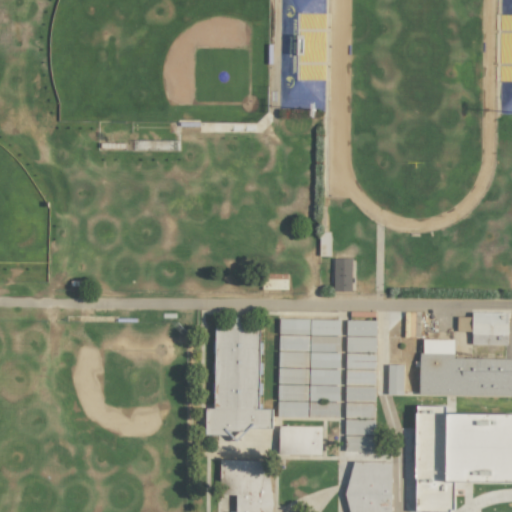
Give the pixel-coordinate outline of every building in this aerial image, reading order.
[(332,291),(350,291),(351,258),(333,258),(332,291)] [(287,274),(260,274),(260,289),(287,289),(287,274)] [(403,337),(419,337),(419,312),(404,312),(403,337)] [(507,313),(471,312),(471,317),(456,316),(456,331),(471,331),(471,344),(507,345),(507,313)] [(277,367),(338,368),(338,352),(339,320),(278,319),(277,367)] [(375,320),(346,320),(345,335),(374,336),(375,320)] [(259,324),(231,324),(231,327),(214,326),(213,408),(204,408),(204,432),(271,433),(271,409),(258,409),(259,324)] [(345,351),(374,352),(375,337),(345,337),(345,351)] [(419,395),(511,395),(511,358),(453,358),(453,339),(420,339),(419,395)] [(374,368),(375,354),(345,353),(344,368),(374,368)] [(402,365),(387,364),(386,394),(402,395),(402,365)] [(338,369),(277,368),(277,417),(306,417),(307,401),(304,401),(305,384),(338,384),(338,369)] [(374,385),(374,370),(345,369),(344,385),(374,385)] [(337,401),(338,386),(308,385),(307,400),(337,401)] [(374,402),(374,387),(345,386),(344,401),(374,402)] [(338,402),(308,402),(307,417),(337,417),(338,402)] [(374,403),(344,403),(344,417),(374,418),(374,403)] [(415,509),(452,508),(452,482),(511,481),(511,413),(445,414),(445,405),(414,406),(415,509)] [(344,434),(374,435),(374,420),(344,419),(344,434)] [(320,455),(321,426),(278,426),(278,454),(320,455)] [(373,436),(344,436),(344,451),(373,451),(373,436)] [(263,511),(260,511),(261,461),(220,459),(219,495),(235,495),(234,511),(263,511)] [(389,511),(391,462),(349,461),(347,511),(389,511)]
